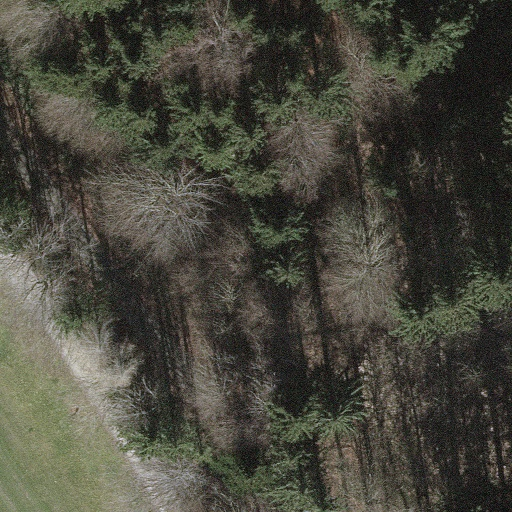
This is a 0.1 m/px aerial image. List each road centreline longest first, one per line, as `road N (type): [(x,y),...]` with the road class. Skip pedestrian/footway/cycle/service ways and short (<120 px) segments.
road 1 (track): [(0,117),(160,342),(242,433),(330,511)]
road 2 (track): [(168,511),(0,251)]
